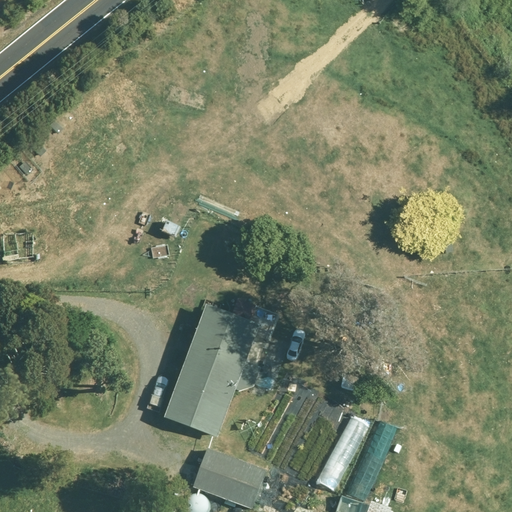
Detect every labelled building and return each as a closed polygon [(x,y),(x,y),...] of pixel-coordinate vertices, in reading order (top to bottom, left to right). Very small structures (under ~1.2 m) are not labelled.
[(210,250),(216,228),(196,223),(190,244),(210,250)] [(240,299),(233,318),(207,308),(165,419),(220,440),(239,391),(251,396),(261,370),(247,365),(260,330),(271,335),(279,314),(240,299)] [(288,350),(307,335),(293,317),(274,333),(288,350)] [(264,466),(211,450),(198,492),(251,508),(264,466)] [(209,511),(211,497),(192,495),(190,511),(209,511)] [(392,511),(393,511),(355,497),(350,511),(392,511)]
